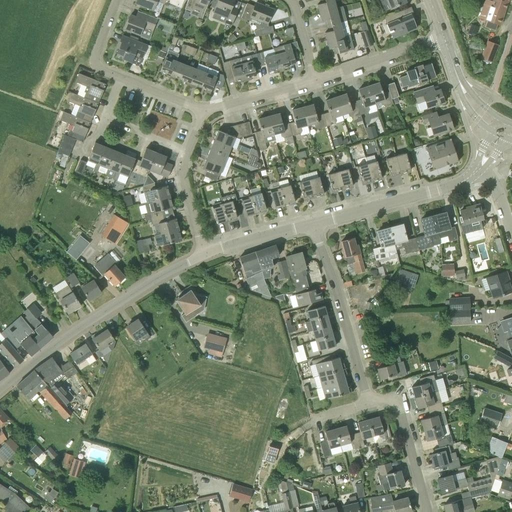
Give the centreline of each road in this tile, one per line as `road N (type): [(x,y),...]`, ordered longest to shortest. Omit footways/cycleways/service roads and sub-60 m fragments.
road 1 (tertiary): [(0,391),(109,303),(204,251)]
road 2 (unclassified): [(366,404),(312,222)]
road 3 (unclassified): [(203,111),(95,67),(116,0)]
road 4 (tertiary): [(312,222),(463,182),(480,167)]
road 5 (unclassified): [(204,251),(184,175),(203,111)]
road 6 (unclassified): [(427,511),(399,409),(366,404)]
road 7 (unclassified): [(315,80),(444,40)]
